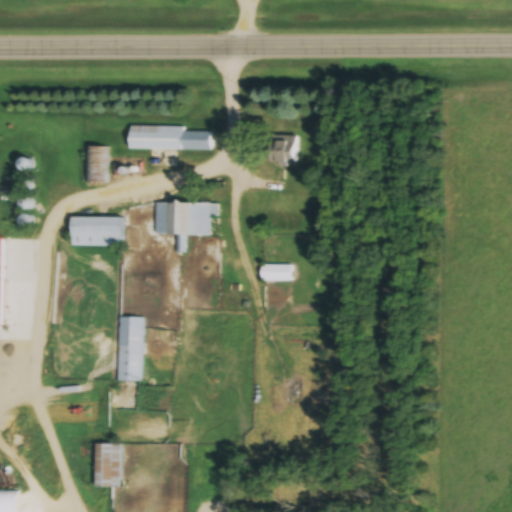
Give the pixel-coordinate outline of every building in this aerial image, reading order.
[(214,153),(214,131),(129,130),(129,153),(214,153)] [(298,166),(298,138),(267,138),(267,166),(298,166)] [(211,220),(218,220),(218,207),(157,205),(156,238),(177,239),(176,255),(185,256),(186,238),(211,239),(211,220)] [(71,220),(71,250),(123,250),(123,220),(71,220)] [(290,284),(290,268),(261,268),(261,284),(290,284)] [(144,321),(120,321),(119,385),(143,385),(144,321)] [(289,437),(311,437),(311,413),(289,413),(289,437)] [(127,489),(127,449),(95,449),(95,489),(127,489)] [(0,511),(17,511),(17,494),(0,493),(0,511)]
